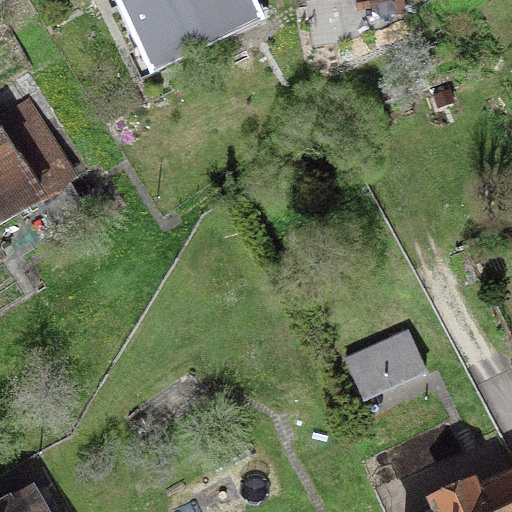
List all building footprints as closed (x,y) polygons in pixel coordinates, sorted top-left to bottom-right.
[(113,0),(145,66),(259,11),(253,0),(113,0)] [(25,103),(0,117),(0,224),(35,203),(50,228),(82,208),(67,182),(72,179),(25,103)] [(347,359),(361,392),(421,366),(406,333),(347,359)] [(511,511),(511,481),(510,478),(475,494),(470,485),(433,503),(436,511),(511,511)] [(0,506),(0,511),(39,511),(29,493),(15,501),(13,498),(0,506)]
